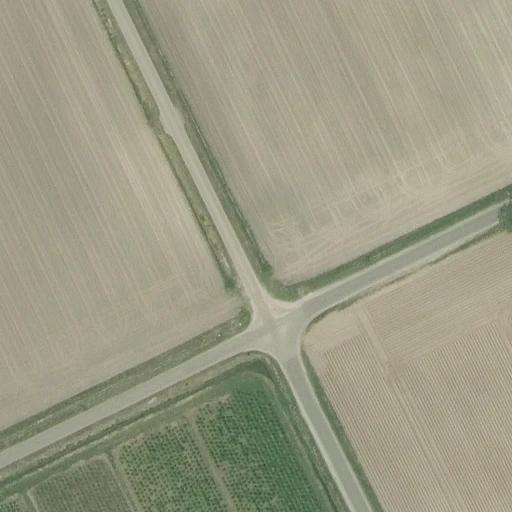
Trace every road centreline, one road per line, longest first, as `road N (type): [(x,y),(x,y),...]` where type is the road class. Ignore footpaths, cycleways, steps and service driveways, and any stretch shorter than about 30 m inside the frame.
road 1 (unclassified): [(0,462),(270,333)]
road 2 (unclassified): [(270,333),(511,213)]
road 3 (unclassified): [(357,511),(270,333)]
